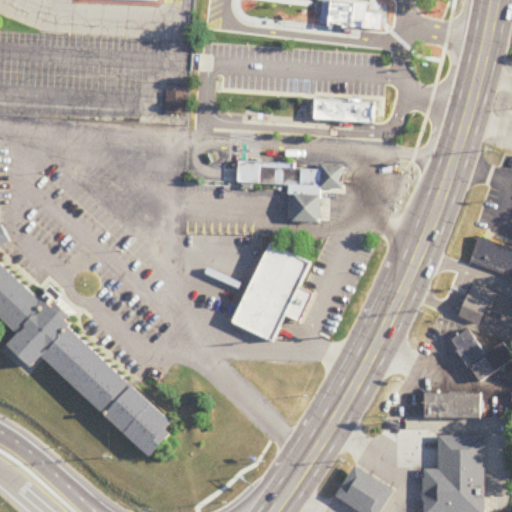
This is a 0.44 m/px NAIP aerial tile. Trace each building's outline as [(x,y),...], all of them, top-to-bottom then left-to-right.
[(360,0),(323,0),(322,20),(376,26),(379,2),(360,0)] [(167,91),(167,113),(186,113),(187,91),(167,91)] [(378,99),(317,99),(317,122),(378,123),(378,99)] [(239,184),(290,186),(289,196),(296,197),(295,222),(323,223),(324,194),(345,195),(346,167),(240,163),(239,184)] [(0,313),(22,334),(11,345),(34,365),(47,359),(154,457),(174,435),(171,429),(176,423),(79,334),(73,321),(68,317),(63,308),(59,304),(58,295),(55,292),(43,298),(0,259),(0,247),(12,241),(5,227),(0,227),(0,313)] [(482,237),(511,247),(511,278),(472,264),(482,237)] [(235,323),(276,343),(289,316),(303,323),(317,293),(303,287),(315,262),(274,243),(235,323)] [(461,316),(476,283),(501,294),(495,309),(490,307),(483,325),(461,316)] [(511,365),(511,348),(509,343),(488,355),(473,330),(455,340),(481,384),(511,365)] [(427,395),(427,419),(483,420),(483,396),(427,395)] [(488,511),(488,437),(441,437),(441,471),(426,470),(426,511),(488,511)] [(340,498),(364,511),(384,511),(397,489),(357,467),(340,498)]
